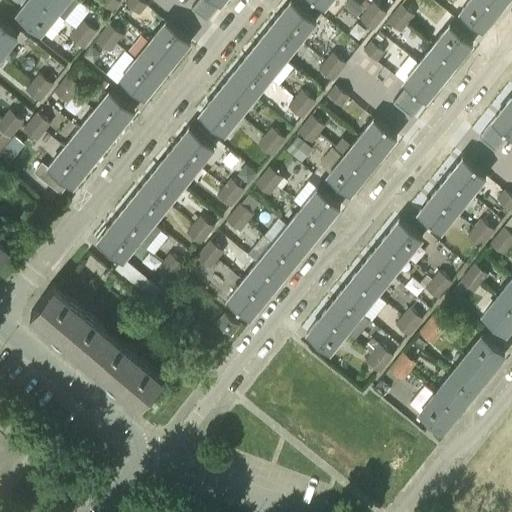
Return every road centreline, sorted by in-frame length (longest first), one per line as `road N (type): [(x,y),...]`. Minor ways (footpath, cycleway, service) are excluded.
road 1 (residential): [(162,459),(511,31)]
road 2 (residential): [(0,313),(258,0)]
road 3 (residential): [(145,454),(0,326)]
road 4 (residential): [(401,511),(511,380)]
road 5 (residential): [(294,511),(162,459)]
